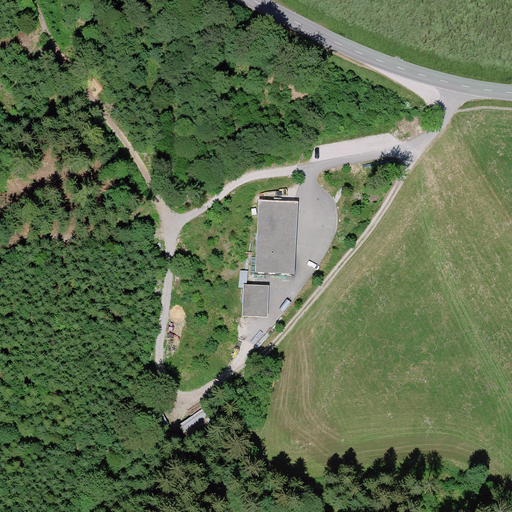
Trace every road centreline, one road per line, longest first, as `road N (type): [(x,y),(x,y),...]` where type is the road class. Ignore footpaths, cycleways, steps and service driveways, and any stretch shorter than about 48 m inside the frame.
road 1 (track): [(421,146),(352,251),(262,358),(185,395),(167,388),(159,364),(172,228)]
road 2 (tertiary): [(252,0),(415,72),(511,93)]
road 3 (track): [(172,228),(35,0)]
road 4 (track): [(0,257),(38,240),(132,240),(172,228)]
road 5 (track): [(298,169),(236,183),(172,228)]
